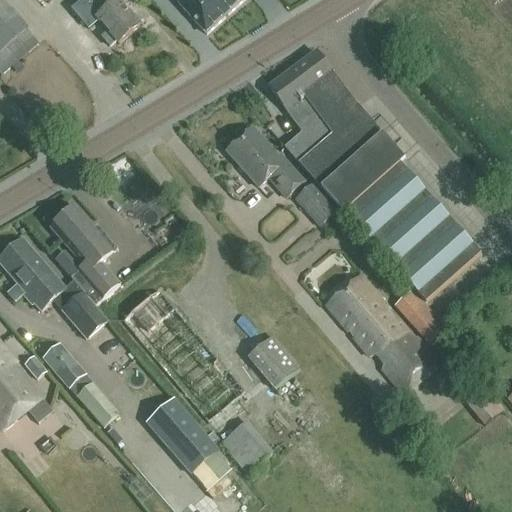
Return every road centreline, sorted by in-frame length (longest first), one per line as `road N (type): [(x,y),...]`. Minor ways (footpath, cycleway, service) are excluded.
road 1 (tertiary): [(0,209),(324,16)]
road 2 (unclassified): [(511,235),(324,16)]
